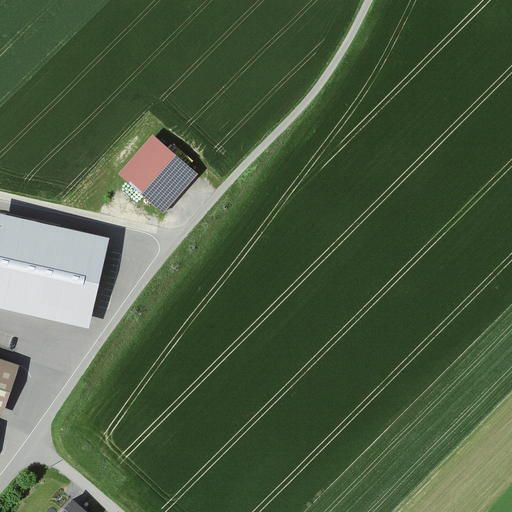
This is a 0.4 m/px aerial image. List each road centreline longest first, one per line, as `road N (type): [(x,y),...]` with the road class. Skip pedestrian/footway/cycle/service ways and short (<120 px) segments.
road 1 (track): [(0,196),(176,238),(318,87),(368,0)]
road 2 (residential): [(0,483),(176,238)]
